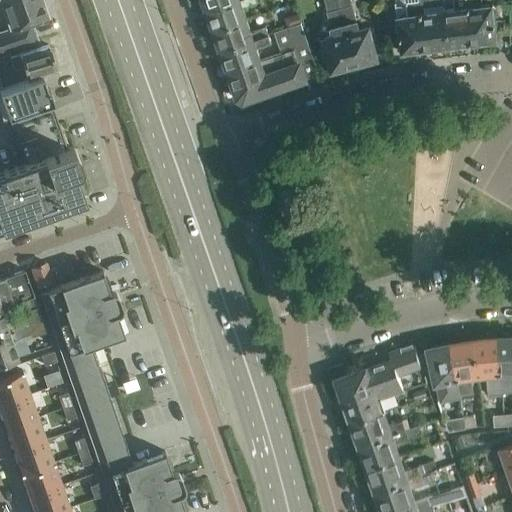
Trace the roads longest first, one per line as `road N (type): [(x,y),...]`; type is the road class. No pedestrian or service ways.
road 1 (secondary): [(287,511),(117,0)]
road 2 (unclassified): [(234,511),(134,210)]
road 3 (residential): [(228,148),(397,92),(511,77)]
road 4 (residential): [(295,348),(439,310),(511,301)]
road 5 (unclassified): [(134,210),(66,0)]
road 6 (residential): [(295,348),(290,310),(228,148)]
road 7 (residential): [(334,511),(295,348)]
road 8 (residential): [(228,148),(171,0)]
road 9 (residential): [(0,259),(134,210)]
